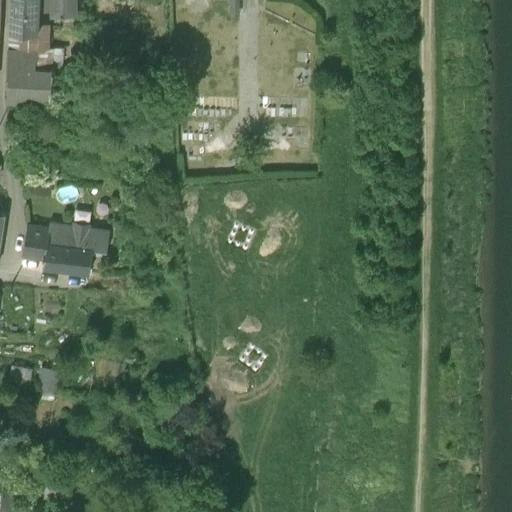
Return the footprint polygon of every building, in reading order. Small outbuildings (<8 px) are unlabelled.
[(39,24),(39,15),(39,2),(39,0),(10,0),(9,23),(39,24)] [(229,0),(229,8),(239,8),(238,0),(229,0)] [(35,59),(51,60),(62,61),(63,40),(49,39),(50,15),(39,15),(39,24),(9,23),(8,40),(37,41),(35,59)] [(8,40),(7,95),(50,97),(50,92),(48,92),(51,60),(35,59),(37,41),(8,40)] [(31,169),(30,186),(51,188),(52,171),(31,169)] [(92,241),(106,243),(107,243),(109,222),(90,219),(91,216),(72,213),(72,216),(50,213),(49,219),(27,215),(22,248),(44,252),(42,259),(67,263),(89,265),(91,247),(92,241)] [(92,241),(91,247),(105,249),(106,243),(92,241)] [(38,378),(54,382),(56,382),(58,361),(39,360),(38,378)] [(230,365),(204,366),(206,417),(232,417),(230,365)] [(54,382),(38,378),(37,391),(53,392),(54,382)] [(46,466),(36,508),(51,511),(56,489),(60,490),(65,471),(46,466)] [(3,481),(0,497),(0,511),(14,511),(19,483),(3,481)]
